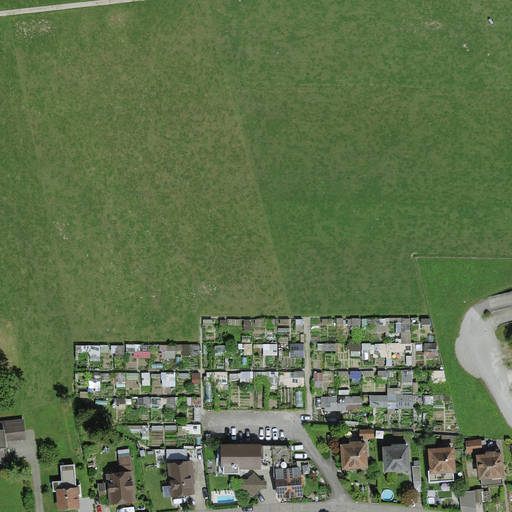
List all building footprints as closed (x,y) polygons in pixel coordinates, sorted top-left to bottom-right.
[(0,421),(0,424),(4,424),(6,441),(26,439),(24,419),(0,421)] [(360,438),(373,439),(373,430),(360,430),(360,438)] [(442,435),(442,443),(454,443),(454,435),(442,435)] [(483,454),(481,439),(465,440),(466,453),(476,452),(476,455),(483,454)] [(350,444),(340,444),(342,470),(368,468),(366,442),(361,443),(361,442),(350,442),(350,444)] [(261,444),(221,444),(221,468),(223,468),(223,474),(239,474),(239,470),(261,470),(261,465),(261,446),(261,444)] [(392,446),(383,447),(384,472),(410,471),(409,445),(404,445),(404,444),(392,445),(392,446)] [(272,445),(261,446),(261,465),(273,466),(272,445)] [(274,478),(276,478),(276,469),(293,468),(291,445),(272,445),(273,466),(274,478)] [(454,473),(456,473),(455,447),(429,449),(430,471),(428,471),(429,482),(454,481),(454,473)] [(131,471),(129,449),(117,450),(120,472),(131,471)] [(187,449),(166,449),(166,459),(187,459),(187,449)] [(502,477),(504,477),(502,452),(497,453),(497,450),(485,452),(485,454),(483,454),(476,455),(479,480),(481,480),(482,487),(502,485),(502,477)] [(193,461),(167,463),(170,486),(171,496),(171,497),(195,495),(194,484),(195,483),(193,461)] [(56,489),(76,487),(76,486),(74,465),(61,466),(62,481),(52,482),(53,492),(56,492),(56,489)] [(310,465),(302,465),(303,474),(310,473),(310,465)] [(414,482),(421,481),(420,466),(419,466),(414,466),(412,466),(414,482)] [(301,475),(300,467),(293,468),(276,469),(276,478),(278,498),(303,496),(301,482),(301,475)] [(120,472),(106,474),(109,505),(136,502),(133,471),(131,471),(120,472)] [(267,489),(267,481),(262,481),(254,473),(247,479),(240,479),(240,489),(248,490),(254,496),(262,488),(267,489)] [(415,492),(422,492),(421,481),(414,482),(415,492)] [(56,492),(58,510),(80,509),(79,494),(78,487),(76,487),(56,489),(56,492)] [(473,490),(473,491),(474,491),(475,503),(483,502),(482,492),(483,492),(483,489),(473,490)] [(475,503),(474,491),(473,491),(460,492),(461,506),(476,509),(475,503)] [(491,501),(490,491),(483,492),(482,492),(483,502),(491,501)]
